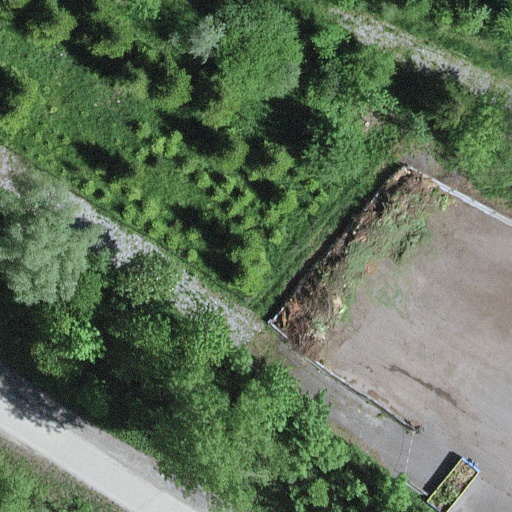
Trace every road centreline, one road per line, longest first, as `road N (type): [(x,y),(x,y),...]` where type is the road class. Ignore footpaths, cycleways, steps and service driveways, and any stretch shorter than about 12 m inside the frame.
road 1 (track): [(0,397),(182,511)]
road 2 (track): [(511,453),(346,325)]
